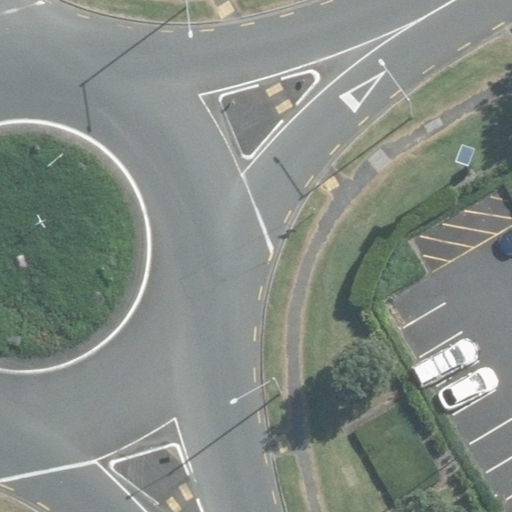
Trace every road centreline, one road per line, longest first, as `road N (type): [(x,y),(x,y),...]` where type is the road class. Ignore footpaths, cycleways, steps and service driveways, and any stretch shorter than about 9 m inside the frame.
road 1 (unclassified): [(109,83),(365,60)]
road 2 (unclassified): [(190,277),(165,334),(122,378),(67,405),(5,412)]
road 3 (unclassified): [(190,277),(220,511)]
road 4 (unclassified): [(365,60),(194,212)]
road 5 (unclassified): [(133,511),(5,412)]
road 6 (unclassified): [(109,83),(150,117),(179,161),(194,212)]
road 7 (unclassified): [(365,60),(470,0)]
